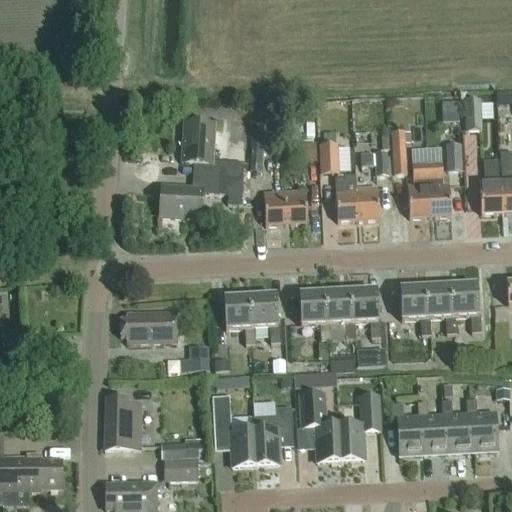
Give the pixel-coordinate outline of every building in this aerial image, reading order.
[(464,122),(464,136),(481,136),(480,103),(463,104),(464,122)] [(184,127),(182,167),(192,167),(192,179),(242,182),(243,166),(211,164),(214,128),(184,127)] [(403,134),(390,135),(392,179),(405,178),(404,146),(403,136),(403,134)] [(334,136),(321,136),(321,148),(334,147),(334,136)] [(262,169),(264,144),(252,143),(249,167),(262,169)] [(303,147),(302,163),(314,163),(314,147),(303,147)] [(338,177),(336,147),(334,147),(321,148),(318,148),(320,178),(338,177)] [(447,177),(462,176),(461,149),(445,149),(447,177)] [(501,186),(503,219),(511,218),(511,153),(499,154),(501,186)] [(386,156),(373,157),(374,181),(387,180),(386,156)] [(372,157),(358,157),(359,171),(372,170),(372,157)] [(503,219),(501,186),(498,186),(497,165),(483,166),(484,188),(478,188),(480,220),(503,219)] [(408,224),(431,222),(428,169),(411,170),(412,191),(406,191),(408,224)] [(428,169),(431,222),(450,221),(448,188),(442,189),(441,169),(428,169)] [(161,190),(159,220),(199,222),(201,197),(227,198),(227,208),(241,209),(242,182),(192,179),(191,192),(161,190)] [(358,225),(357,192),(355,192),(354,180),(343,181),(343,183),(335,184),(337,226),(358,225)] [(357,192),(358,225),(379,224),(378,191),(357,192)] [(305,194),(284,195),(286,228),(307,227),(305,194)] [(284,195),(263,196),(265,230),(286,228),(284,195)] [(477,289),(451,290),(453,321),(455,321),(471,320),(472,337),(481,336),(480,318),(478,319),(477,289)] [(451,290),(426,292),(427,322),(430,322),(445,322),(446,338),(456,338),(455,321),(453,321),(451,290)] [(426,292),(400,293),(402,324),(420,323),(421,339),(430,339),(430,322),(427,322),(426,292)] [(375,295),(350,296),(351,327),(354,327),(370,326),(371,342),(380,342),(379,325),(377,325),(375,295)] [(350,296),(324,297),(326,328),(329,328),(345,327),(345,343),(355,343),(354,327),(351,327),(350,296)] [(324,297),(299,299),(300,329),(319,328),(320,345),(330,344),(329,328),(326,328),(324,297)] [(275,300),(249,301),(251,332),(253,332),(269,331),(269,347),(279,347),(279,330),(276,330),(275,300)] [(249,301),(223,303),(225,333),(244,332),(245,349),(254,348),(253,332),(251,332),(249,301)] [(127,347),(177,346),(176,316),(126,317),(126,323),(120,323),(121,341),(127,341),(127,347)] [(319,364),(328,364),(327,347),(318,347),(319,364)] [(189,365),(180,365),(181,377),(209,376),(208,352),(189,353),(189,365)] [(384,355),(372,355),(372,372),(385,371),(384,355)] [(229,364),(214,365),(214,377),(229,376),(229,364)] [(311,381),(311,379),(294,379),(294,381),(294,393),(311,392),(311,381)] [(290,383),(279,383),(279,392),(290,391),(290,383)] [(455,389),(443,389),(443,402),(456,401),(455,389)] [(509,404),(509,394),(495,395),(495,405),(509,404)] [(340,465),(338,429),(325,430),(323,398),(299,400),(301,432),(315,431),(317,467),(340,465)] [(338,429),(340,465),(364,464),(362,435),(380,434),(378,399),(359,400),(361,428),(338,429)] [(213,432),(231,431),(229,400),(212,401),(213,432)] [(139,453),(141,406),(128,406),(129,402),(106,402),(106,454),(139,453)] [(475,404),(465,404),(466,419),(471,418),(472,457),(497,456),(495,417),(476,418),(475,404)] [(450,405),(441,405),(442,420),(446,419),(448,458),(472,457),(471,418),(466,419),(451,419),(450,405)] [(426,406),(417,407),(417,421),(421,421),(423,459),(448,458),(446,419),(442,420),(427,420),(426,406)] [(401,407),(392,408),(393,423),(396,423),(398,460),(423,459),(421,421),(417,421),(402,421),(401,407)] [(256,470),(256,472),(279,470),(278,441),(292,440),(290,411),(275,412),(275,420),(253,421),(253,434),(256,470)] [(256,470),(253,434),(230,435),(232,471),(256,470)] [(185,462),(206,461),(205,444),(185,445),(185,448),(184,448),(185,462)] [(159,449),(160,463),(185,462),(184,448),(159,449)] [(0,509),(3,510),(3,511),(28,511),(28,498),(42,498),(42,496),(62,495),(62,465),(41,465),(41,461),(0,461),(0,509)] [(164,486),(198,484),(197,462),(163,464),(164,486)] [(155,511),(156,487),(106,488),(106,511),(155,511)]
